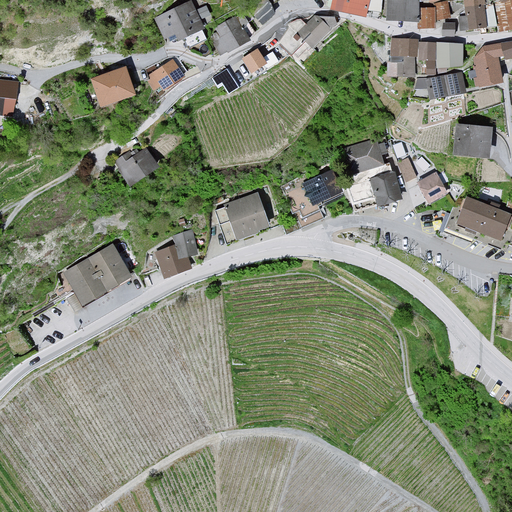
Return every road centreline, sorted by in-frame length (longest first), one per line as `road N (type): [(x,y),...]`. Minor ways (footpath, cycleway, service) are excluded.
road 1 (track): [(0,414),(89,348),(249,279),(330,278),(397,327)]
road 2 (track): [(97,511),(218,436),(296,435),(432,511)]
road 3 (tertiary): [(0,387),(175,281),(236,256),(314,249)]
road 4 (residential): [(217,66),(303,11),(326,9),(428,38),(511,36)]
road 5 (tertiary): [(314,249),(383,266),(511,370)]
road 6 (unclassified): [(0,71),(49,74),(89,60),(134,62),(175,52),(217,66)]
road 7 (residential): [(314,249),(335,229),(368,224),(511,268)]
road 8 (track): [(481,511),(411,403),(404,352)]
road 9 (residential): [(94,155),(217,66)]
